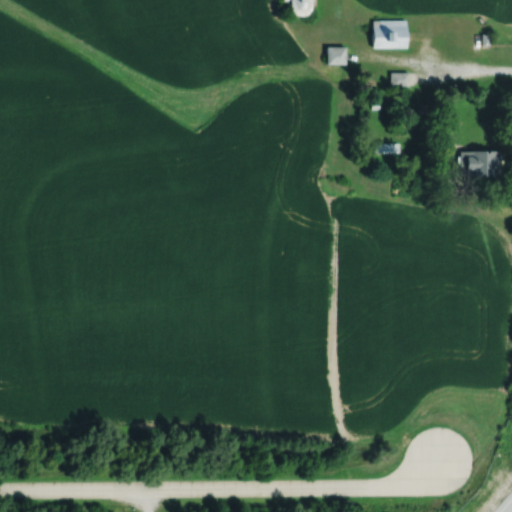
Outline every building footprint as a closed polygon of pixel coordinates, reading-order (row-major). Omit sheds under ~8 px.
[(308,14),(307,0),(289,0),(289,14),(308,14)] [(372,47),(406,47),(406,20),(372,20),(372,47)] [(345,46),(326,46),(326,63),(345,63),(345,46)] [(408,72),(390,72),(390,86),(408,86),(408,72)] [(396,144),(380,144),(380,152),(396,152),(396,144)] [(500,176),(500,151),(458,151),(458,167),(462,167),(462,176),(500,176)]
